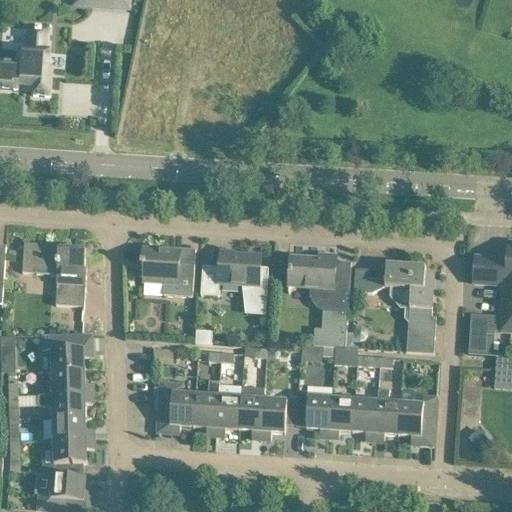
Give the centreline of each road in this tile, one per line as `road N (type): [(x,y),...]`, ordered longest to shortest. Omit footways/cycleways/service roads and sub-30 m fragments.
road 1 (residential): [(441,483),(456,264),(442,244),(112,224)]
road 2 (unclassified): [(511,190),(0,161)]
road 3 (residential): [(115,461),(112,224)]
road 4 (residential): [(319,476),(115,461)]
road 5 (residential): [(441,483),(319,476)]
